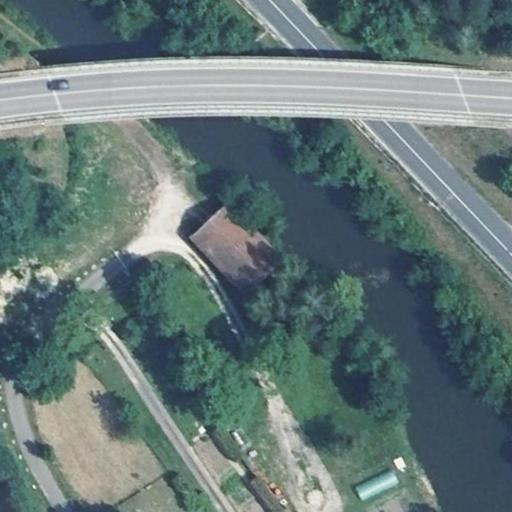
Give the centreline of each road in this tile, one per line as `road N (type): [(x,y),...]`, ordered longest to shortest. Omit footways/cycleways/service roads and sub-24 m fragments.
road 1 (primary): [(0,102),(221,88),(511,98)]
road 2 (secondary): [(268,0),(511,260)]
road 3 (track): [(60,511),(24,443),(18,379),(68,310),(164,227)]
